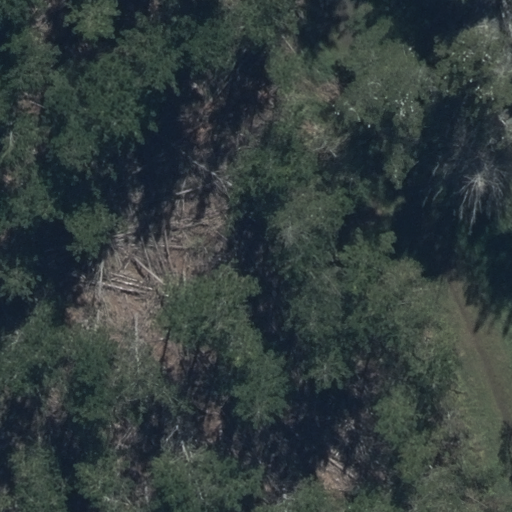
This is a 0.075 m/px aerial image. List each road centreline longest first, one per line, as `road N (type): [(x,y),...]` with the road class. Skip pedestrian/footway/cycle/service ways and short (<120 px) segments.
road 1 (track): [(511,459),(425,227),(367,0)]
road 2 (unknown): [(25,511),(0,288)]
